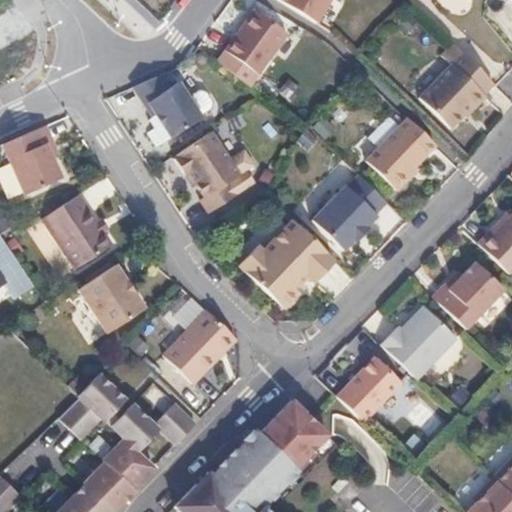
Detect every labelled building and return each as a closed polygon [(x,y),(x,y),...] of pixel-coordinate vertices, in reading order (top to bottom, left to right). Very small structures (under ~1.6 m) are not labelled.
[(274,0),(314,25),(329,0),(274,0)] [(286,39),(254,14),(223,53),(255,78),(286,39)] [(436,55),(445,64),(412,96),(444,127),(465,106),(467,108),(480,96),(478,94),(489,84),(448,44),(436,55)] [(160,75),(132,88),(150,113),(153,112),(158,120),(168,133),(198,113),(197,112),(186,95),(174,78),(166,84),(160,75)] [(197,87),(186,95),(197,112),(209,105),(210,99),(203,89),(197,87)] [(153,112),(150,113),(156,122),(158,120),(153,112)] [(398,134),(396,132),(363,166),(393,195),(403,185),(405,187),(418,173),(417,171),(426,161),(424,160),(437,146),(409,121),(398,134)] [(44,127),(2,146),(24,195),(59,179),(50,158),(44,145),(51,142),(44,127)] [(177,152),(173,159),(184,175),(188,172),(195,183),(204,196),(200,198),(209,212),(236,193),(229,182),(239,175),(209,131),(177,152)] [(51,142),(44,145),(50,158),(56,155),(51,142)] [(379,197),(351,170),(311,213),(342,242),(356,226),(354,224),(359,218),(379,197)] [(188,172),(184,175),(191,186),(195,183),(188,172)] [(77,195),(40,219),(74,269),(110,245),(101,232),(95,223),(77,195)] [(498,222),(493,218),(472,241),(503,271),(511,261),(511,207),(505,215),(498,222)] [(505,215),(500,211),(493,218),(498,222),(505,215)] [(362,221),(359,218),(354,224),(356,226),(362,221)] [(261,249),(255,243),(235,264),(279,304),(286,303),(293,296),(293,284),(304,273),(313,282),(333,261),(290,219),(261,249)] [(100,220),(95,223),(101,232),(106,228),(100,220)] [(0,256),(0,275),(0,276),(9,270),(0,256)] [(442,284),(429,297),(462,328),(501,289),(473,262),(459,276),(446,289),(442,284)] [(113,265),(75,289),(104,334),(139,310),(140,306),(130,290),(125,293),(118,283),(123,280),(113,265)] [(459,276),(454,271),(442,284),(446,289),(459,276)] [(0,303),(13,296),(0,276),(0,275),(0,303)] [(123,280),(118,283),(125,293),(130,290),(123,280)] [(399,328),(395,325),(377,344),(412,379),(454,336),(421,305),(412,314),(415,317),(410,322),(408,319),(399,328)] [(232,339),(203,310),(159,354),(188,383),(232,339)] [(124,346),(97,373),(118,394),(120,396),(122,394),(134,381),(147,368),(124,346)] [(396,382),(370,357),(332,396),(359,421),(396,382)] [(97,373),(77,393),(98,414),(118,394),(97,373)] [(128,400),(141,413),(119,436),(122,439),(103,458),(134,488),(152,469),(151,467),(198,418),(153,375),(140,387),(128,400)] [(140,387),(134,381),(122,394),(128,400),(140,387)] [(263,511),(261,509),(295,473),(293,471),(317,446),(312,441),(321,431),(288,401),(256,434),(251,430),(207,475),(203,471),(177,499),(170,506),(175,511),(263,511)] [(326,436),(321,431),(312,441),(317,446),(326,436)] [(94,467),(95,468),(126,498),(135,489),(134,488),(103,458),(94,467)] [(511,459),(492,479),(496,483),(511,497),(511,459)] [(113,511),(126,498),(95,468),(52,511),(113,511)] [(0,510),(16,495),(0,479),(0,510)] [(511,511),(511,497),(496,483),(467,511),(511,511)]
